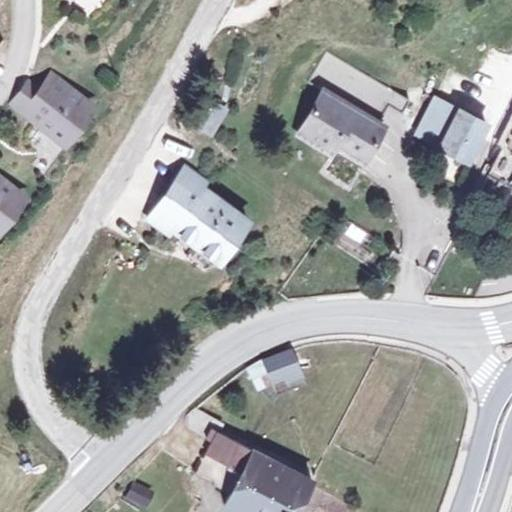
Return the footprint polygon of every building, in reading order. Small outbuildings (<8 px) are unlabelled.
[(417,107),(337,55),(319,86),(331,95),(304,136),(364,174),(390,132),(385,129),(396,112),(409,120),(417,107)] [(97,109),(59,79),(46,95),(35,86),(18,108),(67,148),(97,109)] [(238,116),(220,105),(204,129),(222,140),(238,116)] [(423,130),(472,159),(484,136),(437,107),(423,130)] [(492,184),(511,195),(511,156),(508,154),(492,184)] [(0,228),(5,223),(26,196),(0,175),(0,228)] [(220,265),(249,224),(183,178),(154,219),(220,265)] [(290,352),(264,367),(277,387),(302,372),(290,352)] [(258,390),(270,383),(259,360),(246,367),(258,390)] [(235,511),(295,511),(312,482),(217,434),(220,427),(198,415),(190,430),(211,441),(196,470),(232,489),(223,505),(235,511)] [(144,496),(131,489),(125,500),(139,507),(144,496)]
